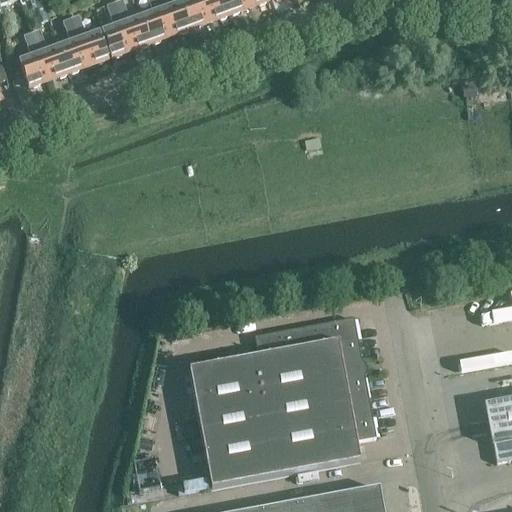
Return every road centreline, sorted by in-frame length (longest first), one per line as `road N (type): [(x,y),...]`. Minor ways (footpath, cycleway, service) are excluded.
road 1 (residential): [(0,142),(21,127),(342,7),(511,9)]
road 2 (unclassified): [(440,511),(401,323)]
